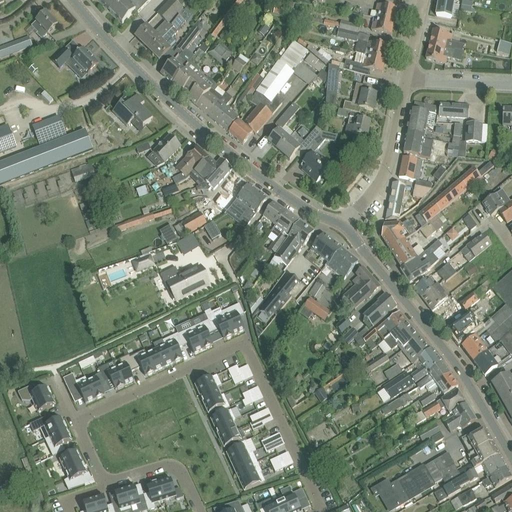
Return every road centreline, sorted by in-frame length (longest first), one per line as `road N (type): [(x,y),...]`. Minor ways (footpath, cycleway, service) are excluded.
road 1 (residential): [(75,419),(246,343),(316,511)]
road 2 (secondary): [(344,228),(239,162),(138,75),(74,0)]
road 3 (secondary): [(511,460),(401,294)]
road 4 (residential): [(198,511),(167,461),(100,478),(75,419)]
road 5 (unclassified): [(344,228),(387,171),(405,80)]
road 6 (residential): [(401,294),(489,225),(511,253)]
